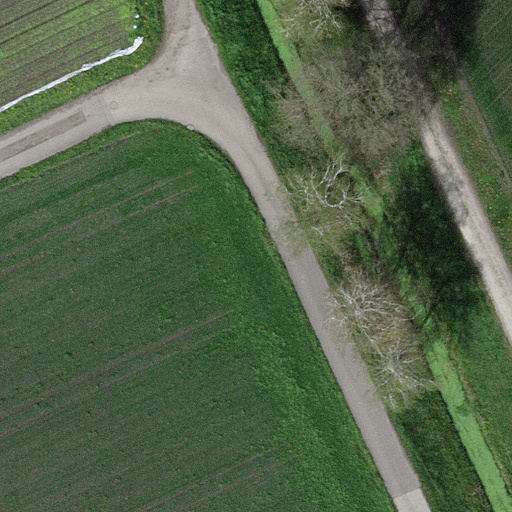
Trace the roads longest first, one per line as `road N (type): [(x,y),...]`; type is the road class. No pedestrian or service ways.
road 1 (track): [(0,158),(198,64),(408,511)]
road 2 (track): [(363,0),(511,322)]
